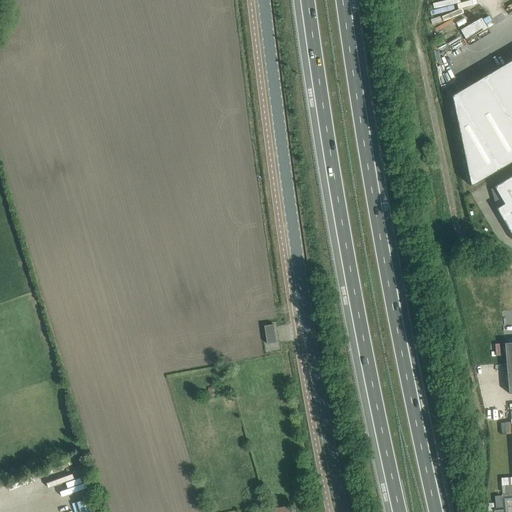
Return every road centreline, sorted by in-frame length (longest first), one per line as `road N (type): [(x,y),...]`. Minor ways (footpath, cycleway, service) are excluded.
road 1 (trunk): [(434,511),(370,205),(339,0)]
road 2 (trunk): [(305,0),(335,214),(397,511)]
road 3 (tertiary): [(343,511),(283,170),(263,0)]
